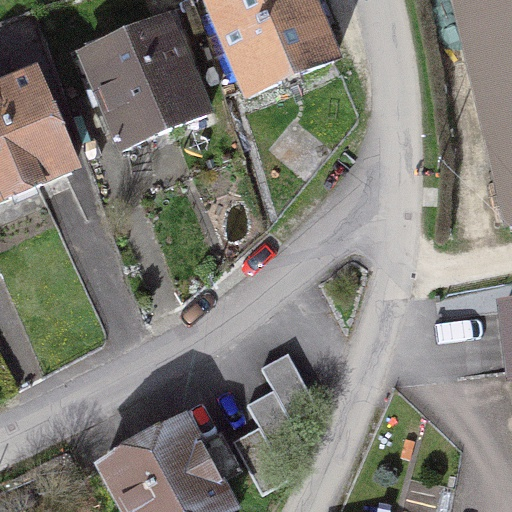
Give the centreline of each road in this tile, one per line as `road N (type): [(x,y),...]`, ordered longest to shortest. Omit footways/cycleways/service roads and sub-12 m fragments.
road 1 (residential): [(408,201),(202,349),(0,454)]
road 2 (residential): [(408,201),(336,468),(309,511)]
road 3 (residential): [(380,0),(408,201)]
